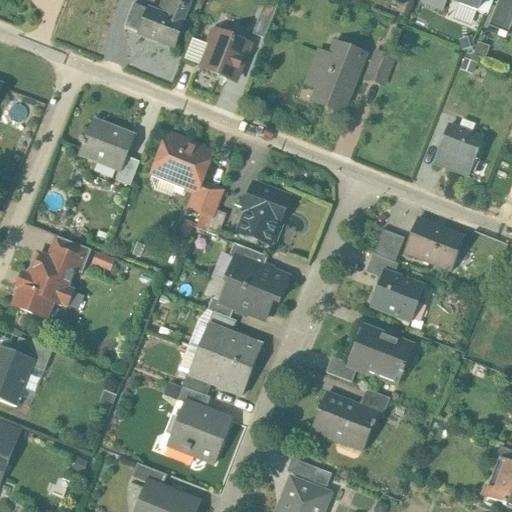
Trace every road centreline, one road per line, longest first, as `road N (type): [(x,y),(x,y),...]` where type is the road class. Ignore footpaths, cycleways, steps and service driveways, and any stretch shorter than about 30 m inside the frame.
road 1 (residential): [(226,511),(361,167)]
road 2 (residential): [(361,167),(80,62)]
road 3 (residential): [(0,255),(80,62)]
road 4 (residential): [(511,230),(361,167)]
